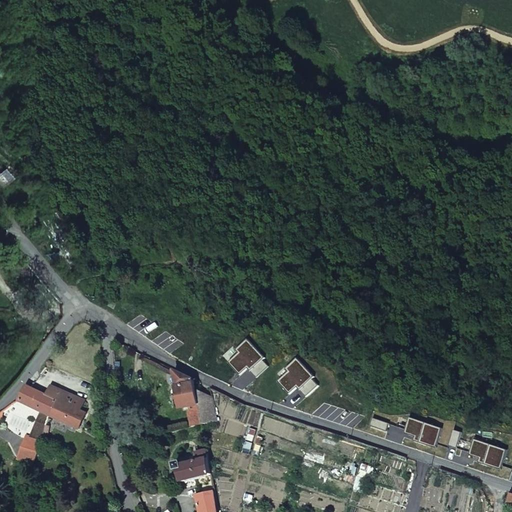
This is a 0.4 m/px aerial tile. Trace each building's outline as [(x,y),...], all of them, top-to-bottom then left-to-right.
[(82,295),(79,302),(84,305),(88,298),(82,295)] [(197,389),(195,380),(175,370),(183,407),(191,406),(192,410),(190,413),(192,427),(203,424),(197,389)] [(52,384),(48,395),(82,410),(84,405),(85,400),(52,384)] [(28,386),(21,402),(53,416),(59,401),(48,395),(28,386)] [(197,389),(203,424),(217,421),(213,397),(197,389)] [(59,401),(53,416),(80,429),(87,413),(82,410),(48,395),(59,401)] [(28,436),(20,461),(34,465),(40,453),(42,441),(28,436)] [(212,474),(208,450),(196,453),(196,454),(180,459),(181,462),(176,464),(177,466),(176,466),(178,474),(181,483),(212,474)] [(218,511),(215,491),(198,495),(202,511),(218,511)]
